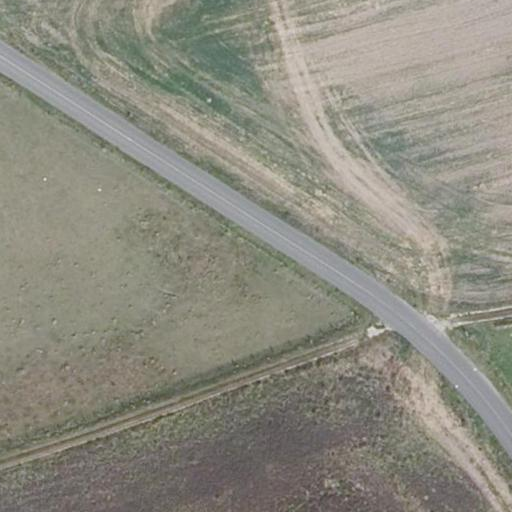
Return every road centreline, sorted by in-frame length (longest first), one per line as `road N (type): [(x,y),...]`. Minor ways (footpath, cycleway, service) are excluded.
road 1 (tertiary): [(511,437),(415,328),(362,288),(0,56)]
road 2 (track): [(0,460),(373,328),(415,328),(511,300)]
